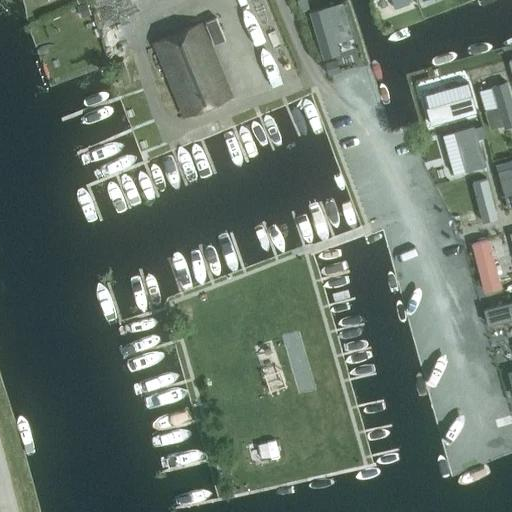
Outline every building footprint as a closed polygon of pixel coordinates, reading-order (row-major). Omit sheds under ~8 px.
[(344,0),(342,0),(310,9),(328,73),(363,63),(344,0)] [(155,41),(186,115),(232,96),(200,22),(155,41)] [(260,44),(271,39),(265,24),(254,29),(260,44)] [(259,50),(273,80),(286,74),(272,44),(259,50)] [(433,114),(465,107),(463,98),(431,105),(433,114)] [(467,131),(437,134),(440,163),(470,160),(467,131)] [(511,161),(495,166),(501,184),(511,180),(511,161)] [(458,199),(448,203),(456,224),(466,220),(458,199)] [(511,299),(485,307),(490,326),(511,320),(511,299)]
